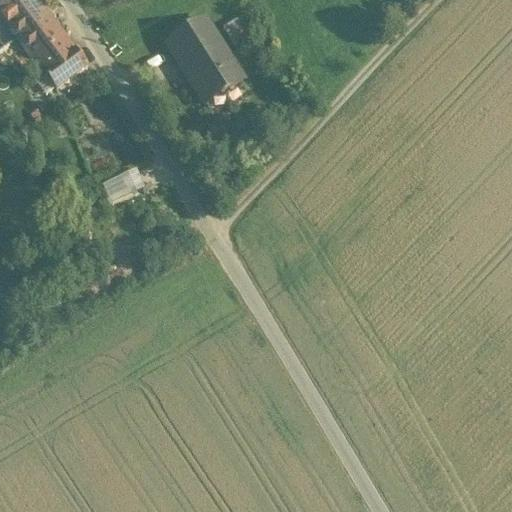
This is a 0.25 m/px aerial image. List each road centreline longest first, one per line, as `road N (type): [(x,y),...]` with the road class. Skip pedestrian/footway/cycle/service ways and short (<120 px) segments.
road 1 (unclassified): [(383,511),(72,0)]
road 2 (track): [(222,241),(446,0)]
